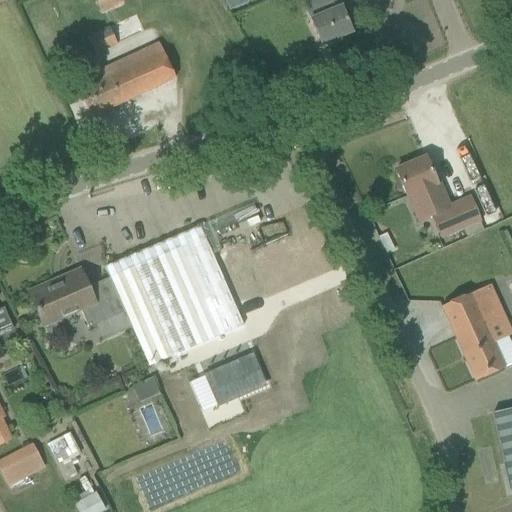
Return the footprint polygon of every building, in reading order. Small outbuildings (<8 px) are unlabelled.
[(96,0),(103,14),(126,4),(124,0),(96,0)] [(243,0),(224,0),(228,11),(245,4),(243,0)] [(302,0),(311,21),(310,21),(321,47),(352,34),(338,0),(302,0)] [(86,38),(95,56),(116,46),(108,28),(86,38)] [(78,92),(91,119),(174,80),(157,43),(100,70),(104,80),(78,92)] [(430,218),(439,240),(480,223),(470,199),(433,215),(429,206),(443,200),(425,159),(395,172),(406,198),(408,198),(419,223),(430,218)] [(124,314),(148,369),(243,328),(200,228),(105,269),(109,279),(87,289),(79,271),(28,294),(42,328),(80,312),(87,329),(124,314)] [(489,287),(441,308),(474,382),(504,369),(492,344),(507,337),(511,336),(489,287)] [(0,360),(3,359),(0,353),(0,335),(12,330),(3,309),(0,310),(0,360)] [(0,446),(12,441),(1,420),(5,419),(0,409),(0,446)] [(510,490),(511,489),(511,410),(492,415),(510,490)] [(61,438),(69,459),(79,456),(71,434),(61,438)] [(0,462),(0,472),(8,489),(44,471),(32,446),(0,462)] [(84,477),(77,481),(80,486),(87,482),(84,477)] [(95,493),(74,505),(78,511),(104,511),(106,511),(95,493)]
